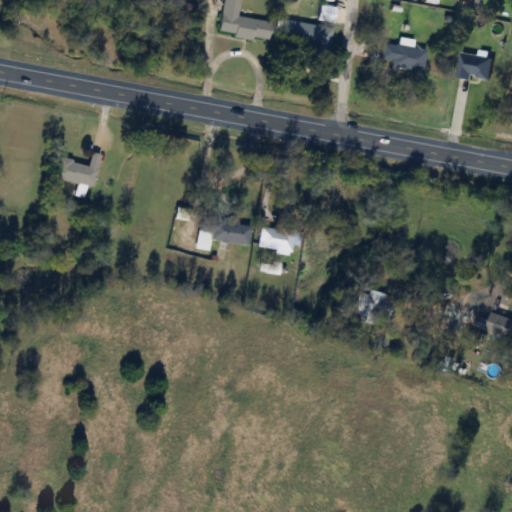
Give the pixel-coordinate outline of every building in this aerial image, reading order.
[(269,21),(236,16),(238,0),(221,0),(217,33),(267,40),(269,21)] [(330,26),(280,20),(277,41),(328,47),(330,26)] [(421,70),(425,49),(381,42),(377,63),(421,70)] [(458,77),(490,80),(492,56),(460,53),(458,77)] [(91,186),(98,154),(89,152),(87,164),(55,157),(51,178),(91,186)] [(209,239),(245,246),(249,225),(199,215),(192,248),(206,250),(209,239)] [(292,231),(259,226),(256,248),(289,253),(292,231)] [(355,288),(350,312),(386,321),(391,296),(355,288)] [(490,319),(476,315),(473,328),(511,339),(511,319),(491,313),(490,319)]
